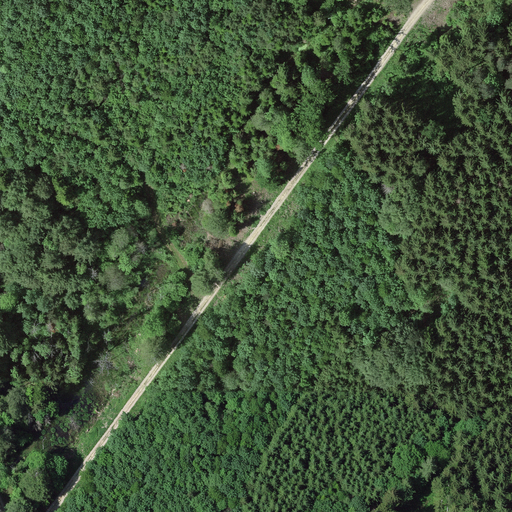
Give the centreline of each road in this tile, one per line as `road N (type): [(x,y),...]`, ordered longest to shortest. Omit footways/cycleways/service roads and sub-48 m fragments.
road 1 (track): [(424,0),(51,511)]
road 2 (track): [(511,394),(374,511)]
